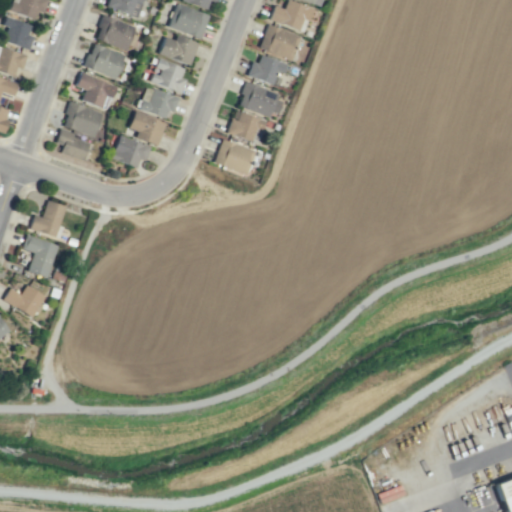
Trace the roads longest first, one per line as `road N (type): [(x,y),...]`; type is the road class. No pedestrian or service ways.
road 1 (track): [(175,175),(259,196),(342,0)]
road 2 (residential): [(109,197),(146,197),(175,175),(243,0)]
road 3 (track): [(109,197),(45,365),(67,408)]
road 4 (residential): [(0,208),(73,0)]
